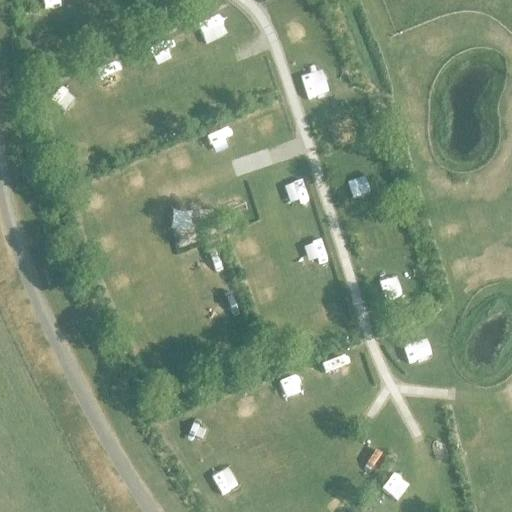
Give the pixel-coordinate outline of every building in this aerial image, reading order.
[(126,10),(134,22),(149,12),(141,1),(126,10)] [(87,37),(110,30),(105,13),(82,19),(87,37)] [(214,45),(233,37),(224,16),(206,24),(214,45)] [(282,23),(285,42),(301,39),(297,20),(282,23)] [(46,31),(45,49),(62,51),(64,33),(46,31)] [(188,39),(170,46),(175,60),(194,53),(188,39)] [(138,78),(157,73),(152,53),(133,58),(138,78)] [(297,72),(304,95),(325,89),(317,66),(297,72)] [(115,69),(96,74),(102,94),(121,89),(115,69)] [(348,90),(345,73),(333,75),(336,92),(348,90)] [(236,74),(225,79),(234,99),(245,94),(236,74)] [(204,87),(188,94),(196,114),(212,107),(204,87)] [(57,117),(81,113),(77,91),(53,96),(57,117)] [(270,115),(241,126),(248,142),(276,132),(270,115)] [(322,147),(343,141),(335,118),(314,124),(322,147)] [(105,130),(110,147),(130,140),(124,123),(105,130)] [(209,129),(218,156),(234,151),(225,124),(209,129)] [(74,158),(93,150),(87,135),(67,143),(74,158)] [(136,161),(123,168),(134,187),(147,180),(136,161)] [(352,172),(333,178),(340,199),(359,193),(352,172)] [(273,177),(274,197),(285,196),(284,176),(273,177)] [(103,212),(98,190),(79,194),(83,216),(103,212)] [(356,251),(376,244),(368,219),(348,226),(356,251)] [(91,232),(93,248),(116,245),(115,229),(91,232)] [(236,254),(255,248),(251,235),(232,240),(236,254)] [(130,257),(104,270),(113,289),(139,277),(130,257)] [(178,264),(184,285),(204,279),(198,259),(178,264)] [(364,281),(370,298),(388,292),(383,275),(364,281)] [(253,287),(259,299),(277,291),(272,279),(253,287)] [(197,324),(208,321),(201,297),(190,301),(197,324)] [(304,299),(305,313),(323,312),(322,298),(304,299)] [(145,349),(166,337),(157,322),(136,334),(145,349)] [(409,364),(421,362),(416,336),(404,338),(409,364)] [(206,346),(208,361),(224,359),(221,343),(206,346)] [(328,358),(333,378),(348,374),(343,354),(328,358)] [(184,364),(155,374),(160,389),(189,380),(184,364)] [(291,410),(311,402),(298,370),(278,378),(291,410)] [(241,410),(257,404),(250,387),(234,393),(241,410)] [(436,461),(447,458),(441,436),(430,439),(436,461)] [(368,480),(380,455),(368,449),(355,473),(368,480)] [(216,486),(244,475),(235,454),(208,465),(216,486)] [(473,490),(493,485),(488,462),(467,467),(473,490)] [(380,487),(391,494),(404,472),(394,466),(380,487)] [(333,511),(340,511),(347,505),(329,489),(319,500),(333,511)] [(237,511),(261,511),(252,500),(237,511)]
